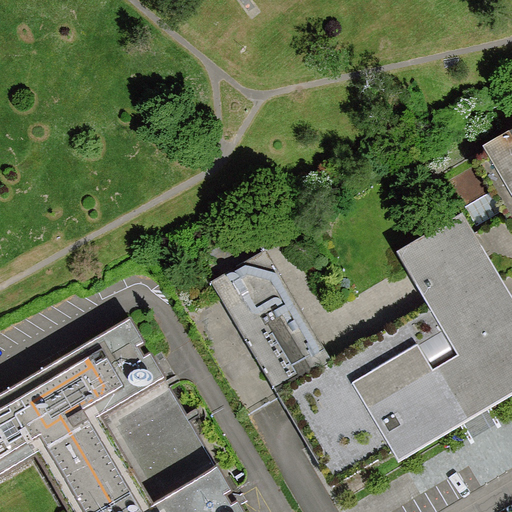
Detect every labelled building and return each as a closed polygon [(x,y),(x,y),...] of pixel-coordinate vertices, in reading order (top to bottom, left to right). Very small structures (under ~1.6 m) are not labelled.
[(511,135),(484,152),(489,160),(511,199),(511,135)] [(511,199),(489,160),(476,168),(506,219),(511,229),(511,199)] [(511,229),(506,219),(475,237),(511,299),(511,229)] [(358,392),(393,453),(400,466),(511,399),(511,299),(475,237),(466,222),(402,259),(433,309),(468,367),(441,382),(424,354),(358,392)] [(215,289),(271,256),(254,228),(199,260),(215,289)] [(468,367),(433,309),(337,370),(271,256),(215,289),(279,397),(333,489),(393,453),(358,392),(424,354),(441,382),(468,367)] [(218,511),(222,509),(223,505),(207,478),(146,511),(138,511),(92,433),(158,395),(143,369),(140,368),(135,371),(131,364),(135,361),(136,358),(122,333),(100,345),(0,403),(0,487),(26,472),(49,511),(218,511)] [(174,422),(158,395),(92,433),(138,511),(146,511),(207,478),(178,428),(186,424),(187,421),(185,417),(182,417),(174,422)]
